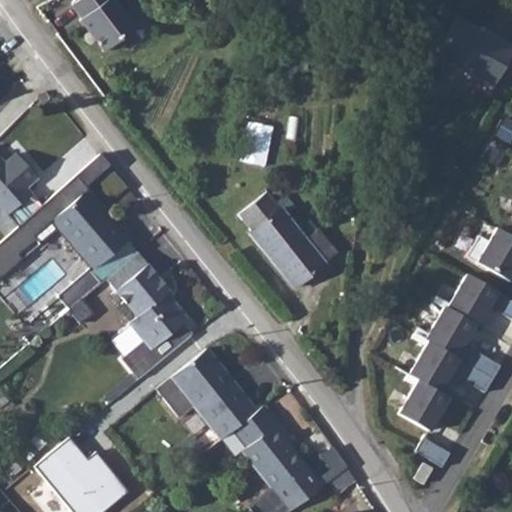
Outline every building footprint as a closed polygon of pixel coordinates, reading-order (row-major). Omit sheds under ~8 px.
[(111,0),(81,0),(74,6),(105,49),(133,29),(111,0)] [(275,0),(270,12),(297,25),(309,0),(275,0)] [(492,83),(511,49),(511,47),(460,16),(438,51),(492,83)] [(248,122),(240,161),(265,166),(273,127),(248,122)] [(101,154),(0,241),(0,278),(23,258),(19,253),(36,238),(33,234),(50,219),(92,268),(128,237),(118,225),(116,226),(84,190),(111,167),(101,154)] [(0,163),(0,215),(24,194),(20,189),(30,180),(9,155),(0,163)] [(271,192),(239,218),(252,234),(249,236),(295,291),(338,256),(318,232),(310,239),(271,192)] [(511,236),(496,227),(488,241),(478,235),(466,256),(509,281),(511,275),(511,236)] [(181,321),(187,316),(166,291),(169,289),(147,264),(127,282),(116,269),(105,278),(116,291),(137,315),(130,321),(144,338),(123,355),(140,374),(190,331),(181,321)] [(449,308),(475,323),(478,325),(498,291),(468,274),(449,308)] [(475,323),(449,308),(446,306),(426,340),(429,341),(456,357),(475,323)] [(456,357),(429,341),(410,375),(419,380),(440,392),(459,358),(456,357)] [(233,429),(257,411),(207,348),(171,376),(194,405),(220,439),(233,429)] [(194,405),(171,376),(156,388),(179,417),(194,405)] [(440,392),(419,380),(400,413),(430,431),(449,397),(440,392)] [(290,436),(265,404),(257,411),(233,429),(247,447),(242,451),(283,503),(276,509),(278,511),(286,511),(320,486),(284,440),(290,436)] [(449,451),(425,438),(417,452),(441,466),(449,451)] [(38,468),(74,511),(104,511),(127,493),(97,456),(88,463),(70,441),(38,468)] [(352,471),(343,459),(320,476),(329,488),(352,471)] [(433,469),(424,464),(415,480),(424,485),(433,469)]
